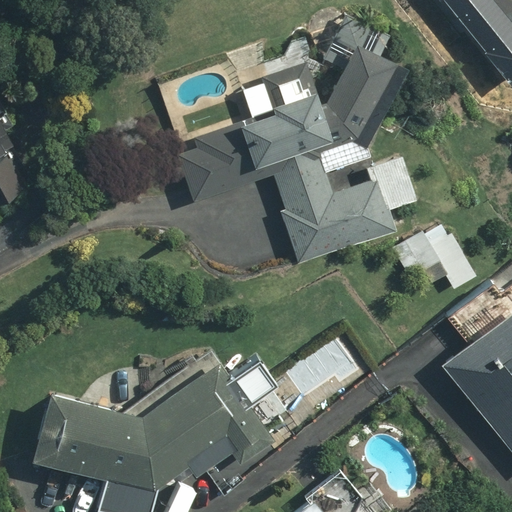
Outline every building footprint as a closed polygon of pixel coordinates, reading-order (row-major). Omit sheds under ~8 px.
[(511,0),(441,0),(511,82),(511,0)] [(392,226),(377,180),(333,195),(324,168),(367,152),(401,62),(358,40),(322,110),(315,90),(303,56),(260,71),(271,105),(192,132),(196,145),(177,151),(191,196),(272,172),(301,261),(392,226)] [(0,197),(28,181),(0,132),(0,197)] [(444,275),(452,288),(476,274),(442,218),(394,247),(419,290),(444,275)] [(511,304),(443,362),(511,444),(511,304)] [(239,457),(273,437),(217,357),(139,412),(47,389),(31,452),(154,487),(186,466),(194,474),(231,450),(239,457)]
